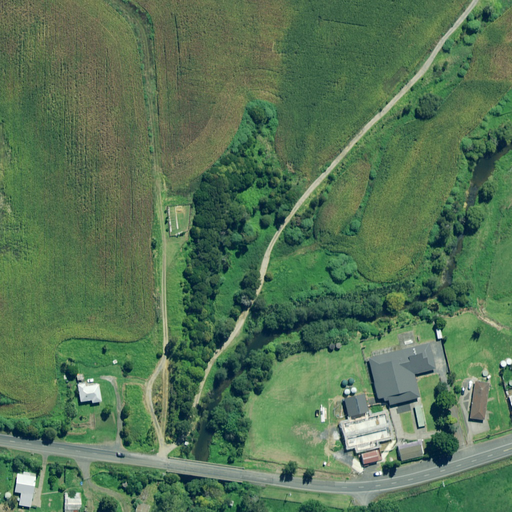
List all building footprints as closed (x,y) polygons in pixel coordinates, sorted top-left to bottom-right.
[(451,335),(449,326),(441,328),(444,337),(451,335)] [(434,369),(427,343),(366,358),(376,399),(381,398),(382,401),(387,400),(388,405),(418,398),(412,375),(434,369)] [(487,383),(474,382),(469,419),(483,420),(487,383)] [(84,387),(84,383),(76,385),(79,402),(90,400),(91,403),(100,402),(97,385),(84,387)] [(368,412),(366,408),(363,394),(342,399),(346,417),(368,412)] [(366,408),(368,412),(375,443),(395,439),(387,403),(368,407),(366,408)] [(421,405),(413,406),(418,428),(425,426),(421,405)] [(421,456),(418,445),(397,450),(400,461),(421,456)] [(35,474),(23,472),(23,475),(17,474),(14,492),(20,494),(19,501),(16,500),(16,505),(29,507),(35,474)] [(79,511),(80,493),(65,493),(64,511),(79,511)] [(147,511),(150,506),(137,502),(134,511),(147,511)]
